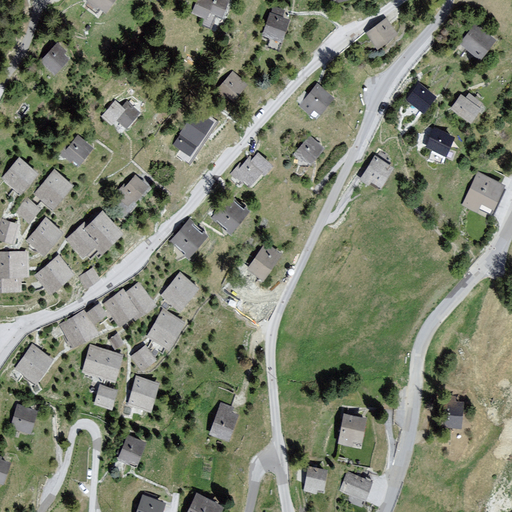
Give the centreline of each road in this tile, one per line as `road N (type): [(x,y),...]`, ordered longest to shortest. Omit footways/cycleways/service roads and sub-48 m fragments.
road 1 (residential): [(0,359),(21,331),(85,299),(156,239),(298,79),(399,0)]
road 2 (residential): [(274,448),(278,308),(378,111),(448,0)]
road 3 (residential): [(511,222),(428,335),(384,511)]
road 4 (residential): [(93,511),(96,446),(92,426),(81,425),(39,511)]
